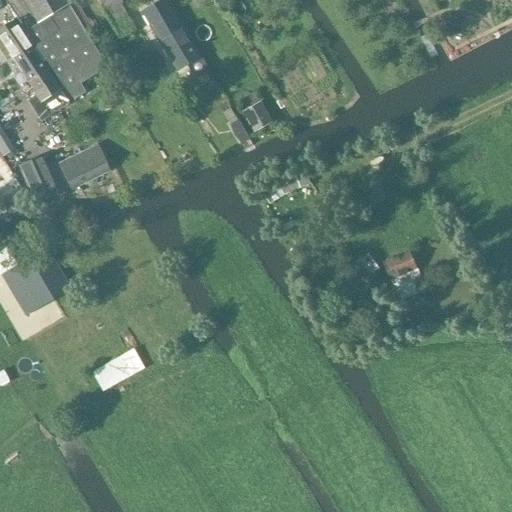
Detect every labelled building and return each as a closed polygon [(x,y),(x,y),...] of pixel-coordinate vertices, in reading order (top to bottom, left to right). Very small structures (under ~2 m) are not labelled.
[(23,0),(38,23),(68,4),(66,0),(23,0)] [(97,0),(120,38),(136,29),(118,0),(97,0)] [(144,13),(171,59),(177,69),(186,65),(188,63),(197,79),(200,77),(206,87),(212,83),(207,73),(198,57),(165,0),(144,13)] [(38,23),(26,30),(36,46),(46,61),(58,79),(68,93),(73,100),(86,92),(81,84),(107,68),(99,55),(88,35),(68,4),(38,23)] [(0,31),(0,40),(12,59),(30,47),(34,44),(27,33),(18,19),(0,31)] [(21,73),(27,82),(46,70),(42,64),(46,61),(36,47),(32,50),(30,47),(12,59),(6,62),(15,76),(21,73)] [(46,70),(27,82),(36,96),(29,101),(42,122),(68,104),(46,70)] [(260,101),(241,112),(253,133),(272,123),(260,101)] [(237,120),(229,125),(234,137),(241,145),(244,150),(252,145),(249,140),(237,120)] [(97,145),(59,164),(72,190),(79,186),(110,171),(97,145)] [(43,157),(21,168),(38,205),(61,193),(43,157)] [(4,248),(0,250),(0,277),(16,268),(4,248)] [(416,249),(383,263),(391,281),(416,270),(412,261),(420,258),(416,249)] [(16,268),(0,277),(0,278),(7,291),(22,282),(39,311),(71,292),(47,251),(16,268)] [(132,349),(93,371),(103,390),(143,368),(132,349)]
